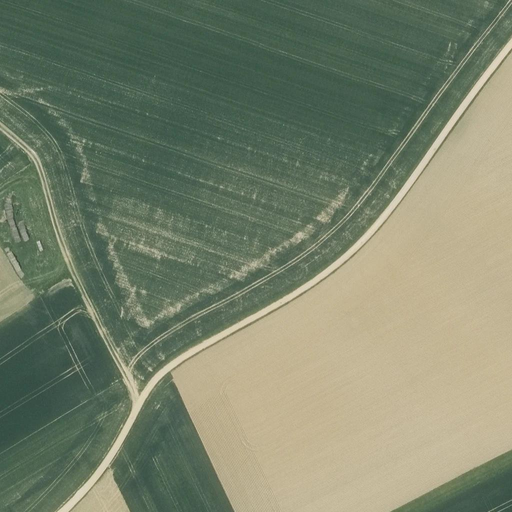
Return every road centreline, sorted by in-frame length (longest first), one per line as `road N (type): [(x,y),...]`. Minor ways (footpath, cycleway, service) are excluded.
road 1 (track): [(62,511),(107,461),(154,378),(276,304),(364,238),(511,42)]
road 2 (track): [(0,128),(38,167),(71,270),(137,406)]
